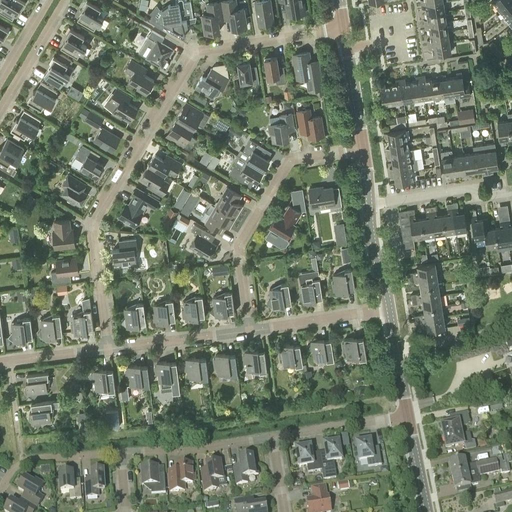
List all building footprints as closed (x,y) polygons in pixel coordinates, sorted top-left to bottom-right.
[(0,0),(0,12),(12,20),(18,10),(20,11),(25,2),(22,0),(0,0)] [(107,12),(101,8),(87,0),(81,10),(83,11),(77,21),(94,31),(97,25),(99,26),(107,12)] [(191,2),(187,3),(186,1),(185,0),(175,0),(175,3),(175,4),(170,5),(170,4),(160,11),(161,11),(156,19),(179,33),(179,32),(181,31),(183,31),(185,29),(187,28),(188,26),(186,18),(193,17),(191,2)] [(231,0),(221,2),(223,17),(230,16),(232,29),(246,27),(243,9),(237,10),(236,5),(234,5),(232,0),(231,0)] [(258,25),(274,22),(269,0),(265,0),(255,2),(258,25)] [(278,0),(279,2),(286,0),(288,17),(304,14),(301,0),(278,0)] [(492,0),(492,1),(499,9),(509,0),(492,0)] [(511,0),(509,0),(499,9),(505,17),(511,11),(511,0)] [(444,11),(443,1),(421,5),(422,9),(426,9),(427,14),(444,11)] [(223,17),(221,2),(209,4),(210,9),(207,10),(208,15),(202,16),(205,34),(219,31),(217,18),(223,17)] [(427,14),(427,19),(424,20),(424,25),(446,21),(444,11),(427,14)] [(446,21),(424,25),(425,29),(429,29),(430,34),(448,31),(446,21)] [(0,24),(0,40),(1,38),(3,39),(9,30),(0,24)] [(82,54),(87,47),(80,43),(84,36),(70,28),(64,38),(66,39),(60,49),(77,59),(81,53),(82,54)] [(152,31),(148,38),(139,53),(147,58),(146,58),(162,67),(172,50),(161,43),(164,38),(152,31)] [(430,34),(431,40),(427,40),(428,45),(449,41),(448,31),(430,34)] [(451,52),(449,41),(428,45),(428,49),(432,49),(433,55),(451,52)] [(494,51),(498,48),(493,42),(489,44),(494,51)] [(498,48),(494,51),(500,58),(503,55),(498,48)] [(310,61),(309,52),(293,55),(297,79),(305,78),(307,89),(314,88),(315,93),(324,92),(318,60),(310,61)] [(55,57),(54,56),(48,66),(50,67),(44,77),(60,87),(64,81),(66,82),(74,68),(67,65),(70,60),(58,53),(55,57)] [(284,66),(278,67),(277,57),(264,59),(267,78),(275,77),(276,84),(286,82),(284,66)] [(507,67),(511,65),(505,58),(502,61),(507,67)] [(140,72),(143,67),(131,60),(125,70),(132,74),(129,80),(138,86),(137,88),(146,94),(147,91),(149,92),(150,91),(153,87),(153,85),(151,84),(154,80),(140,72)] [(239,64),(237,64),(241,83),(252,81),(252,84),(259,83),(256,68),(252,69),(250,68),(249,62),(244,63),(243,61),(239,62),(239,64)] [(205,78),(202,76),(195,88),(212,98),(218,95),(222,89),(223,89),(229,79),(211,69),(205,78)] [(457,77),(451,78),(454,96),(459,95),(460,98),(471,96),(468,84),(463,84),(461,72),(456,73),(457,77)] [(445,75),(441,76),(444,97),(454,96),(451,78),(446,79),(445,75)] [(425,76),(420,77),(424,98),(433,97),(434,99),(431,79),(425,80),(425,76)] [(444,97),(441,76),(436,76),(437,80),(432,81),(431,79),(434,99),(444,97)] [(416,81),(411,82),(414,100),(424,98),(420,77),(416,77),(416,81)] [(405,79),(400,80),(404,101),(414,100),(411,82),(405,83),(405,79)] [(396,84),(391,85),(393,103),(404,101),(400,80),(395,81),(396,84)] [(33,111),(36,106),(41,109),(45,102),(51,106),(56,99),(54,98),(57,92),(41,82),(35,92),(33,91),(27,100),(32,103),(29,108),(33,111)] [(391,85),(385,86),(385,82),(380,83),(383,105),(393,103),(391,85)] [(80,98),(84,90),(71,84),(67,92),(80,98)] [(116,89),(110,100),(114,102),(113,103),(117,106),(112,113),(121,118),(122,117),(130,121),(137,108),(125,101),(128,96),(116,89)] [(193,98),(203,104),(207,98),(196,92),(193,98)] [(209,116),(197,109),(193,114),(183,108),(176,119),(193,130),(196,124),(203,128),(209,116)] [(310,116),(309,109),(297,111),(299,124),(306,122),(309,138),(324,136),(320,116),(313,117),(310,116)] [(37,126),(41,120),(24,110),(18,120),(16,119),(11,129),(25,137),(28,130),(35,134),(39,127),(37,126)] [(90,111),(85,120),(98,127),(103,119),(90,111)] [(287,127),(293,126),(291,114),(280,116),(281,122),(275,124),(276,132),(271,133),(273,142),(289,140),(287,127)] [(220,116),(215,125),(225,131),(230,122),(220,116)] [(193,130),(176,119),(169,131),(180,137),(176,143),(189,150),(196,139),(190,135),(193,130)] [(511,138),(508,120),(497,122),(501,144),(506,143),(505,139),(511,138)] [(119,138),(102,128),(94,141),(112,151),(119,138)] [(405,130),(387,132),(384,133),(384,138),(388,137),(389,143),(407,140),(405,130)] [(75,137),(66,132),(64,135),(72,141),(75,137)] [(20,154),(24,148),(7,138),(1,148),(0,147),(0,160),(8,165),(12,158),(18,162),(22,155),(20,154)] [(257,153),(262,146),(250,139),(242,151),(250,156),(246,161),(263,171),(269,160),(257,153)] [(389,143),(390,148),(386,149),(387,153),(409,150),(407,140),(389,143)] [(495,144),(484,145),(488,173),(493,172),(492,168),(498,167),(495,144)] [(97,154),(85,147),(83,145),(75,157),(83,162),(80,167),(96,177),(103,165),(93,159),(97,154)] [(483,145),(484,151),(474,153),(477,171),(482,170),(483,174),(488,173),(484,145),(483,145)] [(206,149),(200,160),(207,164),(213,153),(206,149)] [(414,149),(409,150),(387,153),(388,158),(391,157),(392,163),(410,160),(415,159),(414,149)] [(474,153),(463,155),(467,176),(472,176),(471,171),(477,171),(474,153)] [(155,155),(148,166),(164,175),(166,171),(170,173),(171,171),(175,173),(181,163),(167,155),(164,160),(155,155)] [(467,176),(463,155),(452,156),(455,174),(461,173),(462,177),(467,176)] [(455,174),(452,156),(442,158),(445,180),(450,179),(450,175),(455,174)] [(392,163),(393,168),(389,169),(390,174),(412,170),(410,160),(392,163)] [(263,171),(246,161),(243,167),(236,162),(228,174),(240,182),(245,175),(258,183),(261,178),(260,176),(263,171)] [(164,175),(148,166),(142,177),(153,184),(150,189),(162,196),(168,186),(164,184),(165,181),(161,179),(164,175)] [(413,181),(412,170),(390,174),(391,178),(395,178),(395,183),(413,181)] [(206,181),(209,175),(204,172),(200,178),(206,181)] [(62,186),(65,188),(62,194),(69,198),(68,200),(74,204),(75,202),(80,205),(86,194),(77,188),(81,182),(69,175),(62,186)] [(184,186),(175,203),(182,207),(191,190),(184,186)] [(225,196),(218,207),(235,217),(242,206),(237,203),(241,195),(227,187),(222,194),(225,196)] [(318,188),(309,189),(311,206),(329,204),(330,208),(341,206),(340,196),(334,197),(332,188),(318,190),(318,188)] [(192,192),(180,211),(188,216),(200,197),(192,192)] [(126,204),(118,217),(135,227),(142,213),(141,213),(149,201),(136,193),(128,205),(126,204)] [(304,201),(293,203),(294,206),(302,211),(304,207),(304,201)] [(448,214),(442,215),(445,233),(456,231),(451,203),(446,204),(448,214)] [(451,203),(456,231),(467,230),(464,212),(458,213),(456,203),(451,203)] [(294,224),(300,213),(289,206),(282,217),(278,214),(270,228),(287,238),(295,225),(294,224)] [(437,216),(435,206),(430,207),(434,235),(445,233),(442,215),(437,216)] [(170,207),(162,220),(170,225),(178,211),(170,207)] [(235,217),(218,207),(212,218),(209,216),(205,224),(219,232),(223,225),(229,228),(235,217)] [(427,218),(421,219),(424,236),(434,235),(430,207),(425,208),(427,218)] [(414,209),(409,210),(410,216),(411,223),(412,229),(412,235),(413,238),(424,236),(421,219),(415,219),(414,209)] [(482,219),(477,220),(475,210),(470,211),(474,239),(485,237),(482,219)] [(178,220),(187,225),(190,219),(181,214),(178,220)] [(509,248),(504,216),(499,217),(500,227),(495,228),(497,246),(498,250),(509,248)] [(497,246),(495,228),(489,229),(487,219),(482,219),(485,237),(486,247),(497,246)] [(70,230),(69,220),(54,222),(55,232),(52,232),(55,249),(75,246),(72,230),(70,230)] [(205,231),(194,225),(191,231),(194,233),(193,235),(196,236),(189,247),(208,259),(216,246),(202,237),(205,231)] [(336,235),(337,244),(346,242),(344,234),(336,235)] [(137,249),(136,239),(122,241),(123,248),(113,250),(114,264),(136,262),(134,249),(137,249)] [(76,258),(56,261),(57,272),(51,273),(52,284),(65,282),(65,275),(78,274),(76,258)] [(417,266),(418,272),(408,273),(408,278),(436,274),(435,263),(417,266)] [(511,269),(511,263),(501,264),(502,271),(511,269)] [(490,273),(489,265),(479,267),(480,274),(490,273)] [(355,289),(352,269),(345,270),(345,273),(333,275),(336,295),(349,292),(349,290),(355,289)] [(301,284),(302,292),(297,298),(304,303),(304,304),(316,302),(316,299),(322,298),(318,271),(316,272),(310,273),(300,275),(301,284)] [(438,285),(436,274),(408,278),(409,283),(419,282),(420,287),(438,285)] [(270,289),(271,298),(266,304),(272,308),(273,309),(285,307),(285,304),(291,303),(288,283),(281,285),(281,287),(270,289)] [(62,285),(58,286),(58,294),(63,294),(62,291),(68,290),(68,284),(62,285)] [(420,287),(421,293),(411,295),(412,300),(440,295),(438,285),(420,287)] [(213,297),(214,306),(210,312),(215,316),(216,317),(217,317),(220,319),(222,316),(228,315),(228,313),(234,312),(232,292),(224,293),(225,296),(213,297)] [(440,295),(412,300),(412,305),(423,303),(424,309),(441,306),(440,295)] [(184,301),(185,309),(182,309),(183,317),(185,317),(186,321),(199,319),(198,317),(205,316),(202,296),(195,297),(195,300),(184,301)] [(82,300),(84,311),(84,314),(72,315),(75,335),(87,333),(87,331),(94,330),(90,299),(82,300)] [(154,305),(155,313),(153,313),(154,321),(156,321),(156,325),(169,323),(169,321),(175,320),(173,300),(165,301),(166,303),(154,305)] [(125,308),(126,317),(121,323),(127,327),(127,328),(128,328),(131,330),(133,328),(140,327),(139,324),(146,323),(143,304),(136,304),(136,307),(125,308)] [(424,309),(424,314),(414,316),(415,321),(443,317),(441,306),(424,309)] [(41,319),(42,328),(38,334),(43,338),(43,339),(45,339),(47,341),(49,338),(56,338),(56,335),(62,334),(60,314),(52,315),(53,318),(41,319)] [(443,317),(415,321),(416,326),(426,324),(427,330),(445,328),(443,317)] [(12,323),(13,332),(8,337),(14,342),(14,343),(15,343),(18,345),(20,342),(27,341),(26,339),(33,338),(30,318),(23,319),(23,321),(12,323)] [(344,339),(344,343),(342,344),(343,351),(346,351),(347,359),(359,357),(359,360),(367,359),(363,339),(357,340),(356,337),(344,339)] [(311,341),(311,342),(307,348),(313,352),(314,361),(326,359),(327,361),(334,360),(331,340),(324,341),(324,339),(317,340),(314,338),(312,341),(311,341)] [(280,346),(281,350),(278,350),(280,358),(282,357),(283,366),(295,364),(296,366),(303,365),(300,345),(293,346),(293,344),(280,346)] [(245,352),(245,355),(243,355),(244,363),(246,363),(247,371),(259,370),(259,372),(267,372),(264,351),(258,352),(257,350),(245,352)] [(216,355),(216,359),(214,359),(215,367),(217,367),(218,375),(230,374),(230,376),(238,375),(235,355),(228,356),(228,354),(216,355)] [(186,359),(186,363),(184,363),(185,371),(187,371),(188,379),(200,377),(201,380),(208,379),(205,359),(199,360),(199,357),(186,359)] [(157,363),(157,366),(155,367),(156,375),(158,374),(159,383),(160,382),(161,392),(172,390),(173,393),(180,392),(176,363),(170,363),(169,361),(157,363)] [(150,386),(147,366),(140,367),(140,365),(127,366),(130,386),(142,385),(142,387),(150,386)] [(93,371),(94,372),(89,377),(95,382),(96,391),(108,389),(108,392),(115,391),(113,371),(106,371),(106,369),(99,370),(97,368),(95,371),(93,371)] [(26,381),(27,388),(24,390),(27,392),(27,394),(47,391),(46,379),(48,379),(47,372),(27,374),(28,381),(26,381)] [(365,389),(353,390),(354,397),(366,396),(365,389)] [(30,410),(30,417),(28,420),(31,422),(31,423),(51,421),(50,409),(67,407),(66,399),(31,404),(32,410),(30,410)] [(503,411),(502,404),(502,403),(490,406),(491,413),(503,411)] [(86,429),(85,412),(81,413),(78,417),(79,430),(86,429)] [(443,437),(463,433),(462,428),(469,423),(467,413),(452,416),(454,423),(440,426),(443,437)] [(463,433),(443,437),(445,449),(462,445),(464,451),(475,449),(474,442),(471,441),(469,434),(463,434),(463,433)] [(361,439),(359,440),(357,441),(358,443),(356,443),(359,462),(367,460),(368,467),(381,465),(379,451),(372,452),(370,441),(369,441),(368,440),(366,439),(364,439),(361,439)] [(336,478),(335,469),(334,462),(342,460),(339,442),(337,442),(337,441),(334,440),(332,440),(330,440),(327,441),(326,443),(326,444),(324,444),(326,456),(319,457),(321,471),(323,481),(336,478)] [(321,471),(319,457),(312,458),(310,446),(308,447),(308,445),(306,445),(304,444),(301,445),(299,446),(297,447),(298,448),(296,449),(299,467),(307,466),(308,473),(321,471)] [(247,477),(258,475),(257,466),(254,467),(252,456),(239,458),(241,471),(234,472),(236,485),(248,483),(247,477)] [(496,460),(475,464),(477,471),(506,464),(505,460),(502,460),(501,457),(496,458),(496,460)] [(475,464),(465,466),(464,459),(448,462),(451,476),(477,471),(475,464)] [(207,462),(207,463),(205,463),(208,479),(202,480),(204,492),(216,490),(215,485),(218,485),(217,480),(223,479),(220,461),(216,462),(215,461),(213,460),(211,460),(209,461),(207,462)] [(193,481),(195,481),(194,473),(192,473),(191,464),(176,465),(177,475),(169,475),(170,492),(184,491),(184,484),(193,483),(193,481)] [(508,464),(506,464),(477,471),(478,477),(499,472),(499,475),(510,473),(508,464)] [(150,485),(151,494),(165,493),(164,476),(158,476),(158,467),(141,468),(142,485),(150,485)] [(105,489),(106,488),(106,484),(104,483),(103,470),(102,470),(101,468),(97,469),(96,471),(90,471),(91,484),(85,484),(86,498),(98,497),(98,491),(105,490),(105,489)] [(477,471),(451,476),(454,490),(477,485),(479,481),(478,477),(477,471)] [(70,500),(81,499),(80,484),(73,484),(72,472),(59,473),(60,492),(69,491),(70,500)] [(25,502),(37,509),(43,498),(38,495),(43,486),(35,481),(34,484),(25,478),(22,483),(20,483),(18,486),(19,488),(18,490),(29,496),(25,502)] [(330,501),(329,501),(328,496),(326,497),(324,487),(312,489),(314,499),(307,500),(309,511),(328,511),(331,511),(330,507),(331,507),(331,506),(332,504),(331,503),(331,502),(330,501)] [(511,491),(493,496),(495,505),(496,509),(504,507),(503,503),(511,500),(511,491)] [(266,511),(265,503),(251,505),(250,499),(235,502),(236,511),(266,511)] [(34,511),(37,509),(25,502),(22,507),(11,501),(10,502),(8,502),(6,506),(7,508),(4,511),(34,511)]
